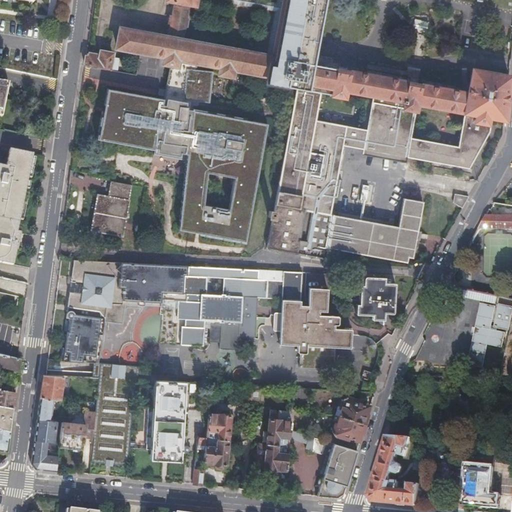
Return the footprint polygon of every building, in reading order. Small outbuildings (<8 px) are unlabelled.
[(397,226),(329,214),(341,145),(361,149),(361,154),(404,162),(405,157),(467,168),(488,133),(490,123),(486,122),(487,116),(503,120),(506,91),(508,76),(471,70),(466,93),(311,64),(323,0),(169,0),(174,1),(167,38),(118,29),(115,47),(164,57),(163,63),(165,63),(173,65),(175,65),(177,59),(219,67),(219,73),(232,76),(233,69),(268,76),(267,83),(294,88),(293,94),(276,184),(271,217),(266,247),(325,259),(327,248),(406,262),(407,257),(412,257),(422,202),(403,198),(397,226)] [(85,53),(83,65),(108,70),(110,57),(111,54),(99,52),(98,55),(85,53)] [(118,59),(110,57),(108,70),(116,71),(118,59)] [(0,117),(1,118),(1,117),(0,116),(0,110),(6,83),(8,83),(0,80),(0,117)] [(116,85),(106,138),(195,152),(185,228),(253,241),(275,123),(195,106),(195,101),(116,85)] [(28,122),(25,136),(36,138),(38,124),(28,122)] [(0,263),(11,266),(18,233),(15,233),(31,155),(7,150),(4,168),(0,166),(0,263)] [(130,184),(108,180),(105,196),(95,194),(88,232),(121,237),(128,200),(127,199),(130,184)] [(376,197),(377,187),(362,185),(360,201),(368,202),(369,197),(376,197)] [(461,207),(467,196),(453,194),(452,202),(461,207)] [(486,214),(477,229),(511,229),(511,207),(490,207),(486,214)] [(299,306),(301,273),(282,271),(282,274),(257,272),(257,270),(72,260),(69,282),(72,282),(74,283),(72,293),(68,292),(59,361),(92,363),(97,363),(97,357),(100,340),(94,340),(94,333),(101,334),(102,321),(121,323),(123,304),(121,303),(121,300),(138,301),(137,304),(140,305),(143,305),(144,301),(160,302),(160,299),(177,299),(176,318),(183,319),(183,326),(180,326),(179,344),(202,345),(203,324),(205,325),(207,327),(208,329),(208,337),(207,337),(207,341),(218,342),(218,348),(236,349),(237,337),(255,337),(257,296),(283,297),(282,314),(277,314),(275,315),(275,317),(274,331),(275,333),(276,333),(281,333),(280,346),(296,347),(296,352),(297,353),(299,354),(299,367),(332,368),(333,348),(347,348),(347,329),(334,328),(334,325),(336,325),(337,324),(338,323),(338,318),(337,316),(318,315),(319,311),(326,311),(326,289),(308,288),(307,306),(299,306)] [(384,277),(363,276),(362,285),(359,285),(357,304),(355,304),(354,313),(370,315),(371,316),(383,317),(383,316),(389,316),(390,316),(391,316),(391,315),(392,311),(394,284),(384,283),(384,277)] [(488,294),(458,288),(456,295),(495,303),(497,296),(488,294)] [(495,306),(480,303),(467,364),(482,367),(487,344),(502,347),(505,332),(496,330),(497,327),(509,330),(511,318),(511,306),(498,303),(494,326),(491,326),(495,306)] [(348,351),(368,356),(372,340),(352,335),(348,351)] [(0,368),(17,373),(19,361),(0,356),(0,368)] [(95,402),(91,438),(89,462),(127,465),(135,380),(135,374),(143,374),(143,365),(99,363),(97,377),(95,402)] [(90,377),(97,377),(99,363),(97,363),(92,363),(90,377)] [(39,397),(51,398),(59,399),(62,375),(42,374),(39,397)] [(84,401),(95,402),(97,377),(90,377),(86,377),(84,401)] [(210,384),(153,381),(152,407),(147,407),(145,449),(150,450),(149,460),(179,462),(180,452),(186,452),(186,446),(184,446),(187,410),(207,412),(210,384)] [(0,392),(14,395),(15,385),(0,382),(0,392)] [(306,397),(307,389),(293,388),(292,396),(306,397)] [(0,408),(12,411),(14,395),(0,392),(0,408)] [(366,418),(367,414),(365,413),(367,406),(359,403),(357,399),(345,396),(342,397),(339,407),(341,408),(338,416),(364,424),(366,418)] [(36,419),(48,420),(51,398),(39,397),(36,419)] [(58,443),(58,445),(58,446),(81,449),(83,437),(91,438),(95,402),(84,401),(63,399),(62,407),(83,409),(81,424),(60,422),(58,443)] [(12,411),(0,408),(0,432),(9,435),(12,411)] [(290,421),(290,412),(280,411),(279,420),(268,419),(265,443),(287,446),(288,438),(289,431),(290,421)] [(216,439),(226,440),(228,416),(207,414),(206,429),(217,430),(216,439)] [(361,434),(364,424),(338,416),(336,424),(334,423),(331,432),(333,437),(343,440),(347,438),(356,440),(359,433),(361,434)] [(48,442),(53,442),(55,421),(48,420),(36,419),(33,440),(48,442)] [(289,431),(288,438),(306,444),(308,436),(289,431)] [(0,453),(6,455),(9,435),(0,432),(0,453)] [(313,438),(308,436),(306,444),(304,448),(312,451),(321,454),(324,445),(325,442),(316,439),(313,438)] [(405,457),(410,439),(386,436),(378,463),(368,495),(372,502),(416,506),(418,485),(407,483),(406,490),(397,489),(398,483),(389,480),(392,472),(396,473),(400,473),(401,468),(400,465),(394,463),(397,455),(405,457)] [(224,465),(226,440),(216,439),(215,447),(204,445),(202,462),(213,463),(213,464),(224,465)] [(47,449),(48,442),(33,440),(30,463),(34,468),(55,470),(56,456),(47,455),(47,449)] [(287,446),(265,443),(258,443),(258,449),(250,448),(249,463),(257,464),(257,461),(261,462),(260,467),(273,469),(285,470),(287,446)] [(330,447),(315,496),(336,498),(342,493),(356,451),(331,443),(330,447)] [(511,478),(511,461),(494,460),(494,457),(468,454),(467,465),(466,465),(465,476),(461,476),(460,491),(464,491),(463,502),(498,505),(499,493),(490,492),(491,483),(496,484),(497,477),(511,478)] [(192,469),(191,484),(200,485),(202,470),(192,469)] [(272,479),(276,479),(284,480),(285,470),(273,469),(272,479)] [(278,490),(277,492),(283,493),(284,480),(276,479),(275,489),(278,490)]
